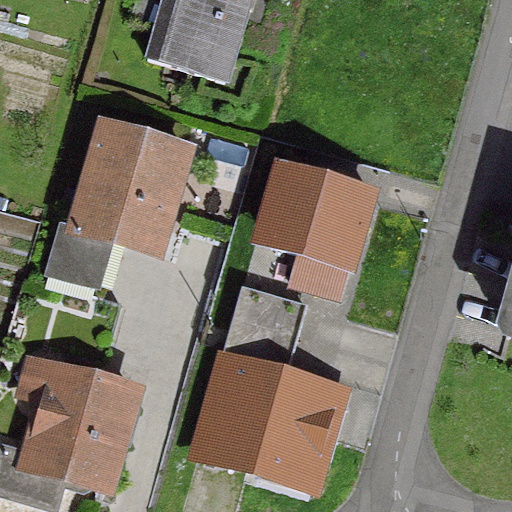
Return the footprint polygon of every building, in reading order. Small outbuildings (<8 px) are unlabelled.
[(151,33),(142,64),(219,86),(243,0),(132,0),(125,26),(151,33)] [(180,157),(99,134),(70,234),(56,230),(38,287),(58,293),(96,304),(113,247),(151,258),(180,157)] [(265,211),(278,214),(267,250),(343,272),(364,201),(276,175),(265,211)] [(242,290),(223,355),(290,374),(309,309),(242,290)] [(100,364),(115,310),(96,304),(58,293),(41,351),(99,368),(100,364)] [(223,355),(220,354),(189,463),(321,500),(352,391),(290,374),(223,355)] [(49,511),(59,479),(100,491),(128,397),(50,374),(25,459),(0,451),(0,500),(40,511),(49,511)]
